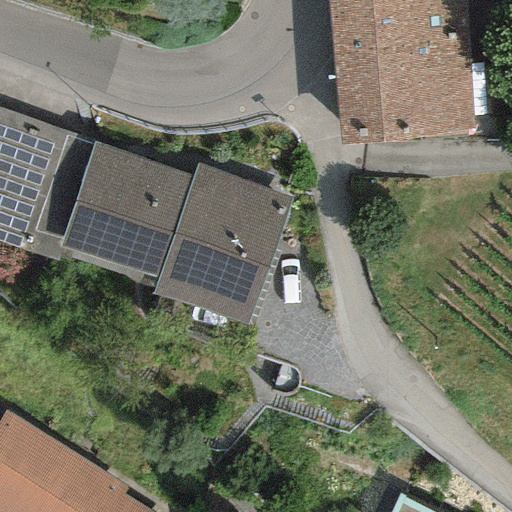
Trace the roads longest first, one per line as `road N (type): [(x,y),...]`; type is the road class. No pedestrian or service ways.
road 1 (tertiary): [(295,0),(286,51),(256,73),(213,88),(168,88),(0,36)]
road 2 (unknown): [(318,169),(511,145)]
